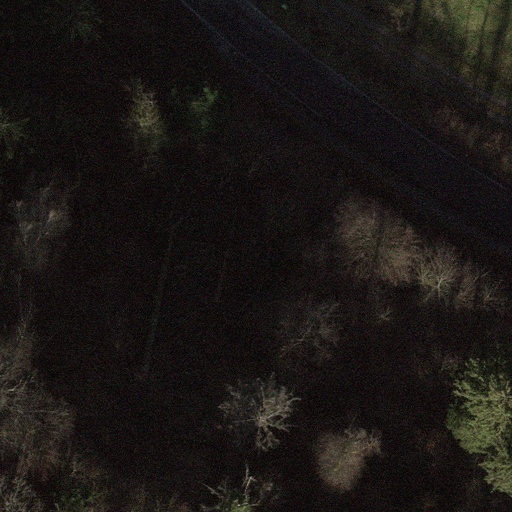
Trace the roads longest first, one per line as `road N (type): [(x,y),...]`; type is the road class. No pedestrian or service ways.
road 1 (residential): [(217,0),(511,216)]
road 2 (track): [(327,0),(492,108),(511,113)]
